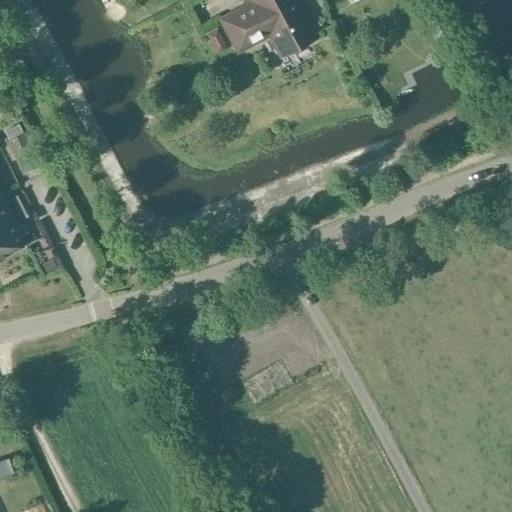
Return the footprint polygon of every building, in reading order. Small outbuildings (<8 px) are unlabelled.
[(302,16),(293,0),(253,0),(255,4),(224,20),(239,49),(270,32),(283,55),(314,38),(309,29),(311,27),(304,14),(302,16)] [(224,43),(218,30),(208,35),(217,52),(223,49),(224,43)] [(43,162),(27,130),(7,141),(24,172),(43,162)] [(0,190),(0,258),(28,244),(0,190)] [(31,213),(21,194),(14,198),(25,216),(31,213)]
